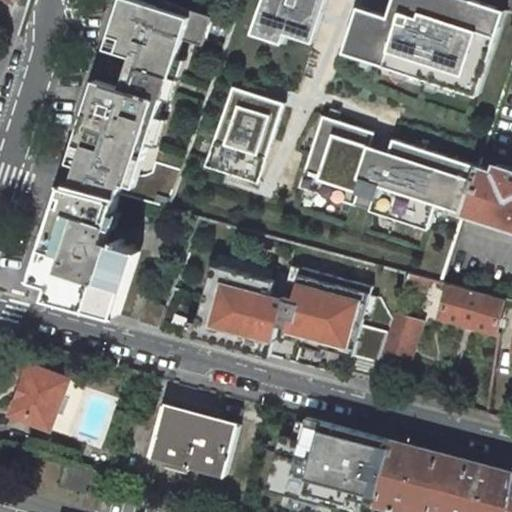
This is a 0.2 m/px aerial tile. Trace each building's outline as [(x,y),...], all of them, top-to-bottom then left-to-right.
[(160,6),(140,0),(122,0),(107,48),(133,56),(123,87),(97,78),(70,161),(80,164),(74,184),(113,193),(115,185),(123,187),(170,24),(189,30),(195,11),(163,0),(160,6)] [(329,0),(266,0),(256,32),(285,42),(288,32),(316,41),(329,0)] [(361,6),(346,51),(480,95),(508,10),(478,0),(396,0),(391,16),(361,6)] [(286,104),(234,87),(209,165),(261,182),(286,104)] [(377,132),(325,116),(302,187),(358,205),(362,192),(377,197),(373,210),(432,228),(440,203),(465,211),(480,165),(396,138),(392,152),(373,145),(377,132)] [(496,170),(480,165),(465,211),(511,226),(511,168),(498,164),(496,170)] [(74,184),(72,183),(41,279),(54,283),(50,296),(66,300),(66,296),(92,303),(91,307),(114,313),(135,247),(108,239),(110,232),(109,232),(120,196),(113,193),(74,184)] [(202,281),(189,333),(204,337),(273,355),(282,323),(289,325),(286,335),(302,340),(304,333),(328,340),(326,346),(356,354),(382,361),(390,335),(391,331),(364,324),(374,287),(295,266),(287,296),(279,294),(278,297),(265,293),(269,279),(214,264),(209,283),(202,281)] [(506,300),(452,284),(448,295),(441,316),(497,332),(506,300)] [(167,305),(146,299),(141,320),(161,325),(167,305)] [(423,324),(396,315),(391,331),(390,335),(382,361),(375,382),(392,387),(400,360),(410,363),(423,324)] [(47,431),(69,380),(30,364),(8,414),(47,431)] [(243,424),(166,404),(153,453),(229,474),(243,424)] [(395,439),(271,406),(243,506),(264,511),(357,511),(350,510),(354,497),(377,503),(395,439)] [(377,503),(412,511),(509,511),(511,499),(511,470),(395,439),(377,503)] [(93,466),(113,471),(117,457),(87,449),(83,463),(93,466)]
